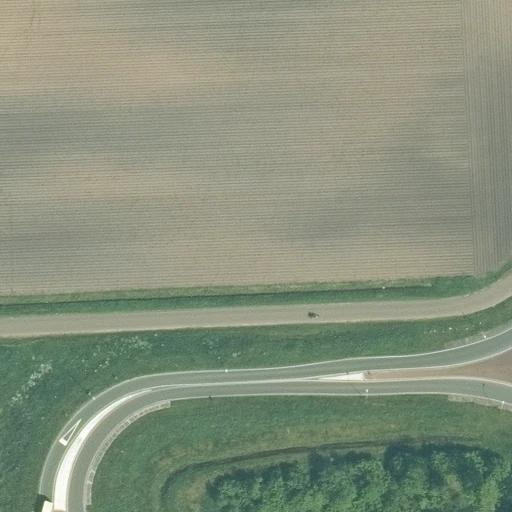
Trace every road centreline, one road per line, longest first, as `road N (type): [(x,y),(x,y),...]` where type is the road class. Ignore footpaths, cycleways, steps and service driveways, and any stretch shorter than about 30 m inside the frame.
road 1 (unclassified): [(0,327),(441,310),(484,301),(511,283)]
road 2 (trunk): [(511,338),(428,364),(363,366),(317,379)]
road 3 (trunk): [(317,379),(511,397)]
road 4 (trunk): [(151,391),(115,394),(83,417),(56,455),(47,511)]
road 5 (trunk): [(317,379),(151,391)]
road 6 (trunk): [(76,511),(90,449),(151,391)]
